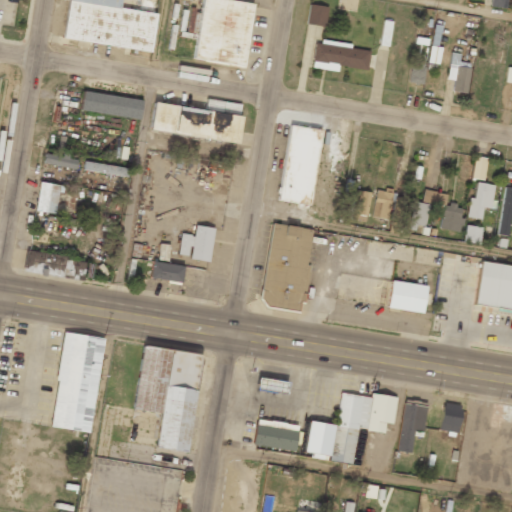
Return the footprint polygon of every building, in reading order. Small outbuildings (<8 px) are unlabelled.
[(68,0),(63,39),(151,52),(156,14),(119,8),(120,0),(68,0)] [(253,3),(231,0),(201,0),(193,62),(245,68),(253,3)] [(489,0),(489,6),(505,8),(506,0),(489,0)] [(323,27),(327,7),(309,4),(305,24),(323,27)] [(368,50),(350,48),(351,44),(314,40),(311,68),(337,71),(337,66),(366,69),(368,50)] [(457,62),(458,54),(450,52),(448,66),(454,67),(451,91),(465,93),(469,63),(457,62)] [(407,82),(421,85),(425,62),(411,60),(407,82)] [(139,118),(141,99),(81,92),(79,111),(139,118)] [(240,115),(153,104),(149,133),(237,144),(240,115)] [(322,130),(289,125),(276,201),(310,206),(322,130)] [(127,175),(127,166),(83,163),(83,172),(127,175)] [(60,185),(39,181),(34,211),(55,214),(60,185)] [(480,219),(481,208),(491,208),(492,184),(475,183),(473,198),(468,197),(466,217),(480,219)] [(496,234),(506,236),(511,197),(511,187),(504,186),(496,234)] [(376,188),(371,217),(387,219),(391,191),(376,188)] [(366,215),(369,192),(355,190),(352,214),(366,215)] [(446,193),(422,191),(421,202),(444,205),(446,193)] [(414,229),(415,225),(423,226),(428,205),(413,201),(407,227),(414,229)] [(461,219),(459,219),(460,206),(442,204),(439,230),(459,232),(461,219)] [(270,223),(258,306),(300,312),(312,229),(270,223)] [(479,244),(480,227),(464,225),(462,242),(479,244)] [(209,261),(213,228),(194,226),(193,236),(180,234),(177,257),(209,261)] [(167,259),(168,245),(158,244),(157,259),(167,259)] [(21,272),(83,281),(86,260),(25,251),(21,272)] [(183,267),(152,261),(149,278),(180,284),(183,267)] [(511,312),(511,267),(479,263),(473,307),(511,312)] [(423,313),(425,285),(389,281),(386,310),(423,313)] [(103,338),(63,332),(49,428),(89,434),(103,338)] [(152,448),(184,454),(203,356),(144,345),(132,408),(158,413),(152,448)] [(255,390),(285,395),(287,383),(257,377),(255,390)] [(394,399),(340,392),(335,425),(307,422),(302,456),(353,463),(357,430),(384,434),(385,424),(391,425),(394,399)] [(403,400),(396,452),(410,454),(413,430),(422,431),(422,427),(426,403),(403,400)] [(441,403),(437,429),(437,431),(456,433),(459,411),(460,406),(441,403)] [(293,453),(298,429),(255,422),(251,446),(293,453)] [(364,498),(375,499),(376,486),(365,485),(364,498)]
